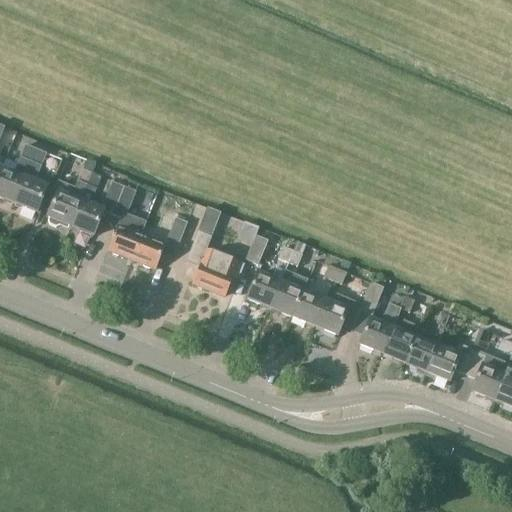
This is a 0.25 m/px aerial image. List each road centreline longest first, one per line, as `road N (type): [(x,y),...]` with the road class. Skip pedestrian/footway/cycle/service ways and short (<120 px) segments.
road 1 (tertiary): [(259,406),(0,297)]
road 2 (tertiary): [(259,406),(304,428),(348,431),(451,419)]
road 3 (tertiary): [(451,419),(383,397),(259,406)]
